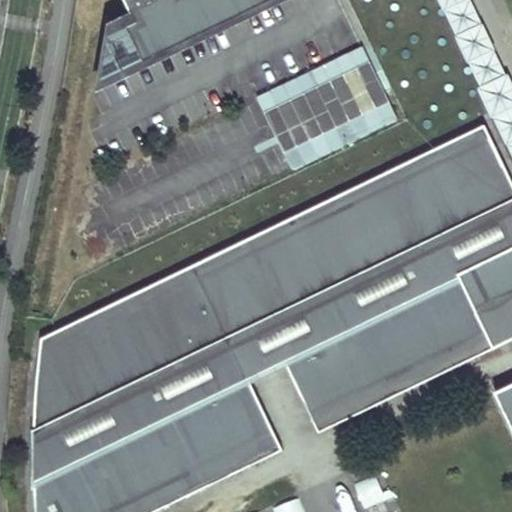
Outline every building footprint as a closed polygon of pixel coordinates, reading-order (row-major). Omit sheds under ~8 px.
[(124,0),(132,14),(123,18),(145,62),(272,0),(124,0)] [(123,18),(109,25),(99,84),(145,62),(123,18)] [(290,168),(398,122),(365,46),(257,93),(290,168)] [(56,331),(41,338),(37,370),(35,400),(34,433),(52,469),(34,478),(35,508),(35,511),(153,511),(283,450),(248,378),(284,361),(319,433),(477,356),(511,339),(511,182),(484,125),(56,331)] [(511,384),(495,393),(511,428),(511,384)] [(52,469),(34,433),(34,478),(52,469)] [(362,509),(388,500),(379,473),(353,482),(362,509)] [(299,511),(294,500),(271,510),(271,511),(299,511)]
